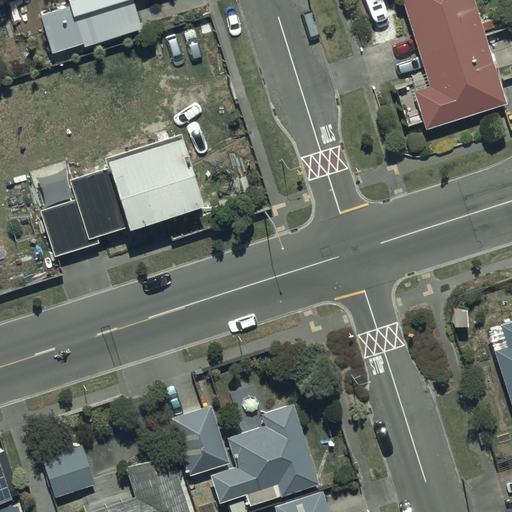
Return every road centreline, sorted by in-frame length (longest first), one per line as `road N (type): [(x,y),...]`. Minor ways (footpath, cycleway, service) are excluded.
road 1 (tertiary): [(352,252),(0,365)]
road 2 (residential): [(352,252),(436,511)]
road 3 (residential): [(273,0),(352,252)]
road 4 (tertiary): [(511,201),(352,252)]
